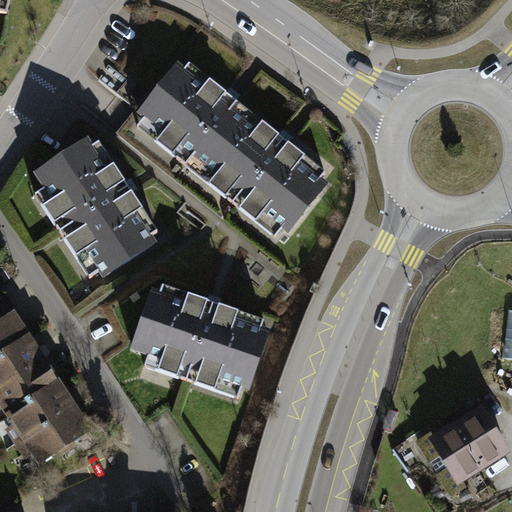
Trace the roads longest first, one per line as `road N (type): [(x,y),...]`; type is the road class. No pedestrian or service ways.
road 1 (residential): [(59,511),(105,500),(156,461),(0,225)]
road 2 (secondary): [(404,187),(400,209),(335,326),(275,511)]
road 3 (secondary): [(325,511),(390,300),(441,210)]
road 4 (secondary): [(427,93),(259,16)]
road 5 (secondary): [(259,16),(391,144)]
road 6 (residential): [(95,0),(0,150)]
